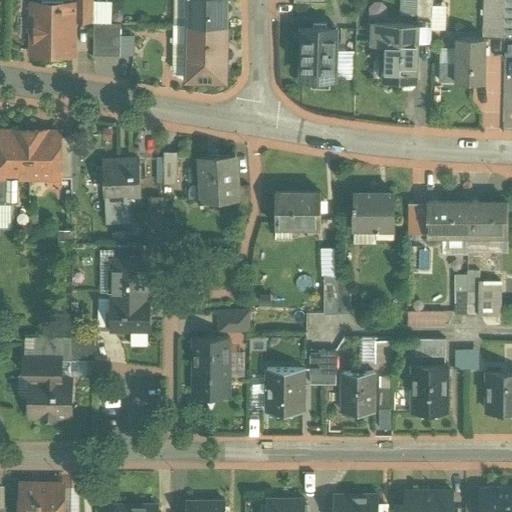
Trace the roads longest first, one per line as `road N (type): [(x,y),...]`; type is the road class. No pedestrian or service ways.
road 1 (residential): [(0,460),(177,449),(511,453)]
road 2 (residential): [(254,123),(511,155)]
road 3 (residential): [(0,83),(254,123)]
road 4 (residential): [(254,123),(258,0)]
